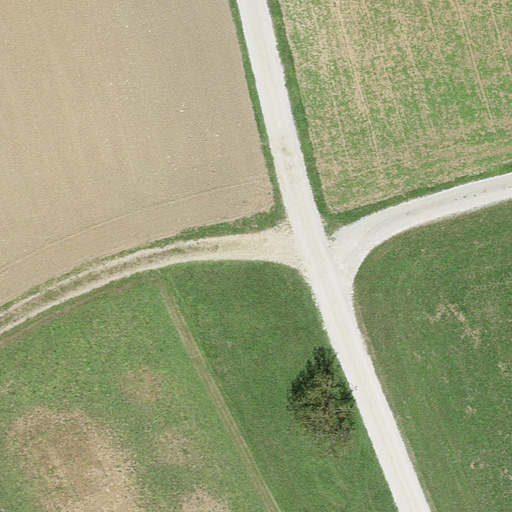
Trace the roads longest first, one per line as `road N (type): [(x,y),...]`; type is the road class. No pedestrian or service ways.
road 1 (track): [(244,0),(315,259),(411,511)]
road 2 (track): [(315,259),(248,252),(132,267),(0,323)]
road 3 (track): [(315,259),(440,206),(511,186)]
